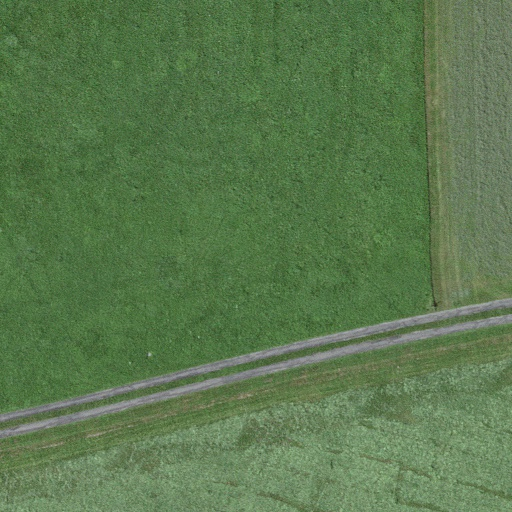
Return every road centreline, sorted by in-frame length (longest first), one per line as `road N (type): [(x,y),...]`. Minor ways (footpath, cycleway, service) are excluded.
road 1 (track): [(0,428),(381,336),(511,313)]
road 2 (track): [(511,181),(0,222)]
